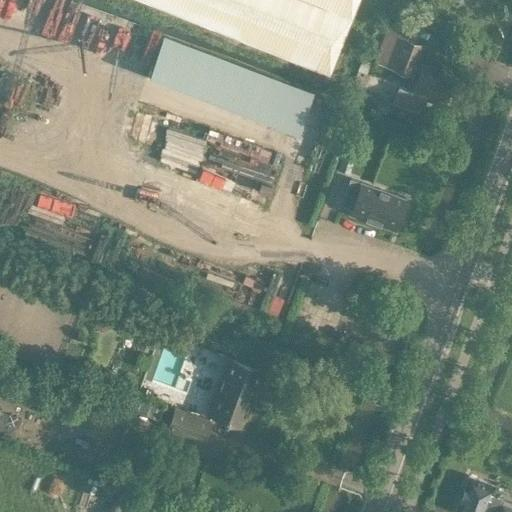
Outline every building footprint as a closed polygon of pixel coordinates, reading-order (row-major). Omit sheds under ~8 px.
[(142,0),(330,74),(359,0),(142,0)] [(418,112),(424,98),(443,105),(455,74),(423,62),(421,70),(414,68),(423,44),(407,38),(414,18),(394,11),(375,63),(417,78),(412,93),(398,88),(392,102),(418,112)] [(167,27),(152,71),(304,122),(319,79),(167,27)] [(349,147),(367,155),(373,139),(355,132),(349,147)] [(274,154),(264,183),(277,187),(287,159),(274,154)] [(350,178),(345,193),(356,197),(350,212),(396,229),(407,199),(350,178)] [(266,371),(227,357),(206,414),(246,428),(266,371)] [(176,407),(167,429),(203,443),(212,421),(176,407)] [(45,460),(42,478),(64,482),(67,463),(45,460)] [(459,511),(511,511),(511,506),(503,503),(505,500),(492,496),(496,487),(470,477),(457,511),(459,511)] [(81,487),(76,504),(87,507),(91,490),(81,487)] [(178,511),(179,509),(121,488),(112,511),(178,511)]
